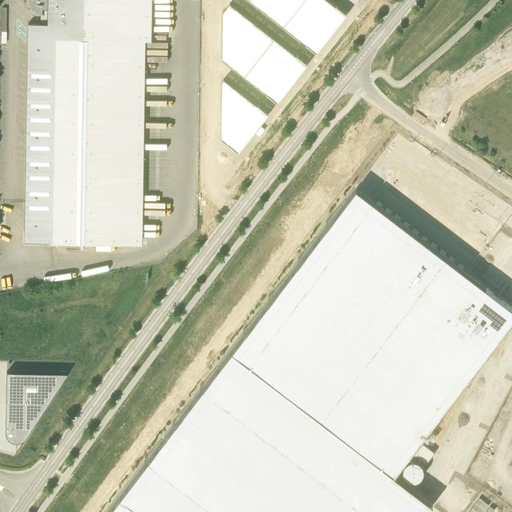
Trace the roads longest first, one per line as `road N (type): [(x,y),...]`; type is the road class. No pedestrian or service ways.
road 1 (tertiary): [(23,502),(346,74)]
road 2 (unclassified): [(511,193),(346,74)]
